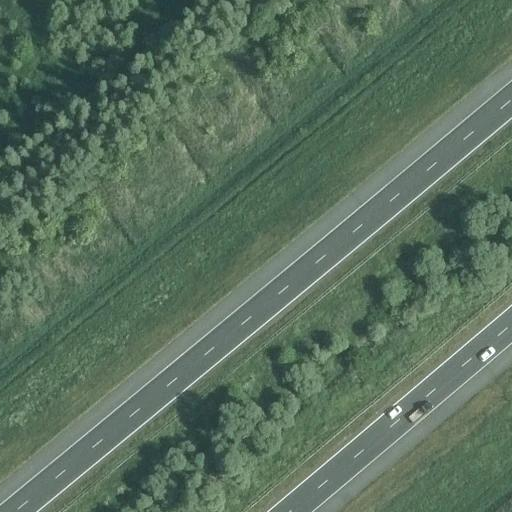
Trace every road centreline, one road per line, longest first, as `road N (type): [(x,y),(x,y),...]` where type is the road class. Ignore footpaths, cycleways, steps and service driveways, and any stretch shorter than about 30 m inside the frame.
road 1 (motorway): [(511,100),(10,511)]
road 2 (motorway): [(290,511),(511,326)]
